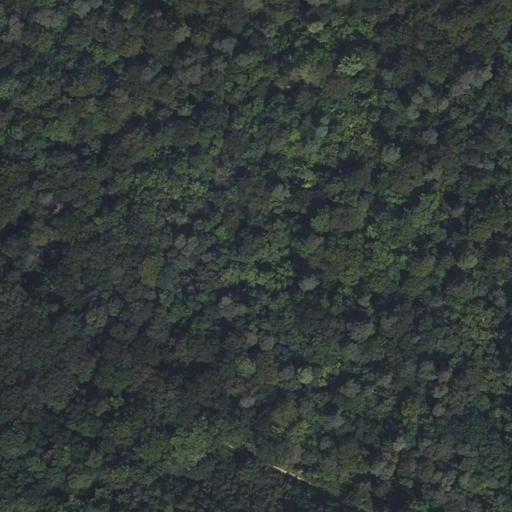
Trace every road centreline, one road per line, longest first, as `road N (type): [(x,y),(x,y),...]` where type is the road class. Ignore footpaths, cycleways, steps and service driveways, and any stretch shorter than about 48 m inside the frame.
road 1 (track): [(0,165),(511,31)]
road 2 (track): [(0,327),(369,511)]
